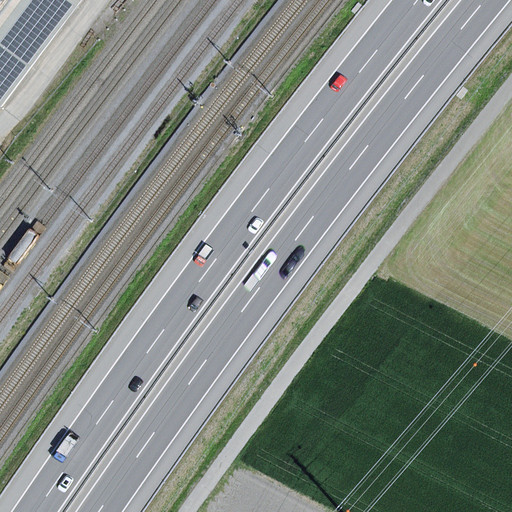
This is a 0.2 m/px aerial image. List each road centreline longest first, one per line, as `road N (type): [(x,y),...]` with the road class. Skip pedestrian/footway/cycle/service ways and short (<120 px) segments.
road 1 (motorway): [(99,511),(321,204),(483,0)]
road 2 (motorway): [(418,0),(271,184),(37,511)]
road 3 (track): [(511,87),(294,360),(190,511)]
